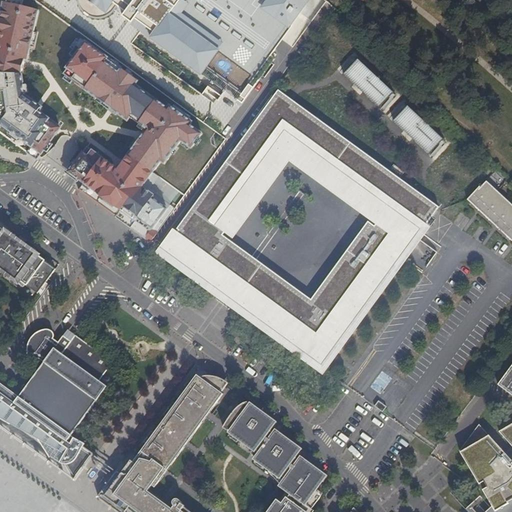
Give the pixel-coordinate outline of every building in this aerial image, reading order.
[(32,146),(27,153),(37,160),(60,128),(40,113),(43,109),(26,97),(25,94),(24,86),(22,75),(26,60),(28,61),(30,49),(34,32),(39,11),(22,7),(23,0),(10,0),(10,1),(5,0),(0,0),(0,10),(3,11),(0,24),(0,122),(10,130),(20,137),(32,146)] [(135,19),(145,26),(140,31),(151,39),(152,39),(238,99),(241,94),(247,98),(276,58),(272,55),(312,0),(78,0),(78,3),(79,5),(81,8),(83,11),(86,13),(89,15),(93,17),(99,18),(103,17),(107,16),(110,14),(113,11),(116,8),(118,6),(126,12),(124,16),(133,23),(135,19)] [(79,191),(150,243),(176,208),(144,185),(162,162),(166,164),(182,141),(193,148),(203,134),(191,125),(193,122),(171,106),(169,109),(136,85),(139,81),(82,40),(80,43),(74,50),(71,55),(76,59),(64,75),(66,76),(73,81),(86,90),(96,97),(106,104),(104,106),(107,109),(114,114),(116,115),(118,113),(128,120),(131,117),(133,114),(142,121),(140,124),(141,125),(148,130),(146,133),(139,143),(134,150),(125,162),(123,161),(117,169),(88,148),(69,172),(84,183),(79,191)] [(72,48),(74,50),(80,43),(77,40),(72,48)] [(361,58),(346,74),(383,110),(399,94),(361,58)] [(71,84),(73,81),(66,76),(64,79),(71,84)] [(323,369),(337,349),(355,325),(439,211),(278,91),(188,215),(161,251),(170,257),(202,281),(208,274),(216,280),(215,286),(218,288),(222,284),(241,298),(235,305),(323,369)] [(106,104),(96,97),(95,100),(104,106),(106,104)] [(394,123),(436,159),(451,141),(410,105),(394,123)] [(133,114),(131,117),(140,124),(142,121),(133,114)] [(148,130),(141,125),(139,128),(146,133),(148,130)] [(17,142),(20,137),(10,130),(7,135),(17,142)] [(131,148),(134,150),(139,143),(136,141),(131,148)] [(473,198),(472,200),(511,238),(511,202),(484,175),(467,192),(473,198)] [(0,268),(26,288),(28,286),(38,294),(56,270),(45,262),(46,261),(22,244),(21,246),(17,244),(19,242),(0,228),(0,268)] [(71,341),(63,335),(58,342),(53,338),(54,337),(54,335),(54,334),(53,332),(52,331),(51,330),(50,330),(49,329),(47,329),(45,329),(44,329),(40,330),(39,331),(36,333),(34,334),(31,338),(30,340),(29,343),(28,345),(27,348),(27,350),(27,352),(28,354),(28,356),(29,357),(30,358),(31,359),(32,360),(34,360),(35,360),(37,360),(38,359),(39,358),(41,356),(43,357),(41,360),(44,362),(42,365),(36,373),(33,371),(30,376),(32,378),(27,385),(24,383),(21,388),(23,390),(19,396),(8,389),(0,382),(0,418),(10,424),(10,423),(39,439),(50,457),(60,462),(62,463),(65,464),(73,477),(72,478),(73,479),(75,479),(76,478),(75,477),(82,467),(84,468),(85,466),(84,465),(91,455),(92,456),(93,454),(93,452),(92,452),(91,453),(83,447),(85,443),(74,437),(71,435),(76,429),(79,431),(82,426),(80,424),(85,416),(88,418),(91,414),(89,412),(94,404),(97,406),(100,402),(97,400),(107,386),(100,381),(113,362),(76,335),(71,341)] [(511,511),(511,366),(498,385),(511,395),(511,424),(499,432),(511,446),(506,454),(479,425),(460,451),(494,508),(489,511),(511,511)] [(224,394),(197,375),(185,392),(187,395),(183,400),(180,398),(163,422),(166,424),(162,429),(159,427),(142,451),(145,453),(141,459),(138,457),(122,478),(139,490),(141,487),(148,492),(152,486),(155,488),(164,476),(160,473),(164,468),(168,471),(185,447),(181,444),(185,439),(189,442),(206,418),(203,415),(206,410),(210,413),(224,394)] [(385,392),(386,380),(373,380),(373,392),(385,392)] [(377,401),(374,406),(383,413),(386,408),(377,401)] [(311,511),(312,509),(305,504),(307,500),(308,501),(312,500),(316,496),(312,493),(325,475),(302,457),(300,459),(294,455),(300,448),(276,431),(275,433),(269,430),(275,422),(251,404),(250,405),(248,404),(249,403),(248,402),(246,403),(243,404),(239,407),(236,410),(234,412),(232,415),(229,418),(226,423),(223,428),(228,431),(229,430),(231,432),(230,433),(254,450),(257,446),(262,450),(255,460),(279,477),(282,473),(287,477),(283,483),(295,491),(293,494),(292,494),(290,497),(289,496),(285,502),(285,503),(283,506),(277,501),(268,511),(311,511)] [(138,496),(123,485),(117,486),(112,492),(113,499),(123,507),(126,503),(137,511),(190,511),(185,508),(185,507),(182,504),(182,503),(180,500),(179,500),(178,499),(177,500),(176,500),(175,500),(174,501),(173,502),(173,504),(174,505),(174,506),(175,506),(170,511),(159,504),(157,503),(155,501),(152,500),(149,499),(147,499),(145,498),(142,498),(140,497),(138,496)]
